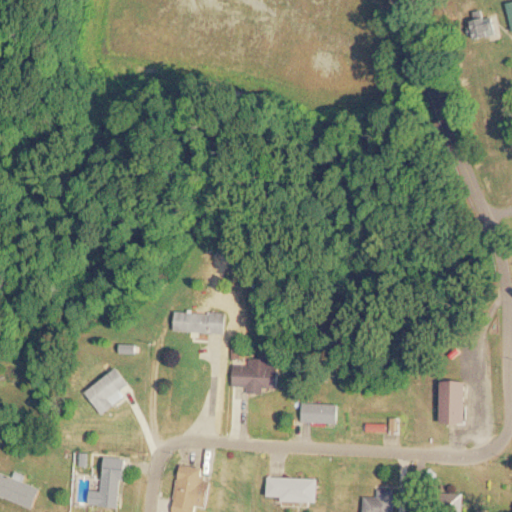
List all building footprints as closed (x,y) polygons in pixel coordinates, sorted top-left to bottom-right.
[(499,34),(494,14),(476,18),(481,38),(499,34)] [(231,312),(177,311),(177,332),(231,334),(231,312)] [(283,366),(276,366),(276,359),(253,358),(253,364),(236,364),(235,386),(252,386),(252,394),(268,394),(268,388),(283,388),(283,366)] [(131,398),(125,389),(134,384),(124,368),(89,389),(104,414),(131,398)] [(469,380),(444,380),(444,423),(469,423),(469,380)] [(305,422),(343,422),(343,403),(305,403),(305,422)] [(176,511),(202,511),(204,507),(214,509),(216,496),(206,494),(210,468),(184,464),(176,511)] [(46,488),(0,470),(0,494),(38,509),(46,488)] [(127,478),(107,476),(105,491),(94,490),(93,505),(124,508),(127,478)] [(323,478),(274,477),(273,500),(323,501),(323,478)] [(381,497),(368,497),(368,511),(397,511),(398,490),(381,490),(381,497)]
